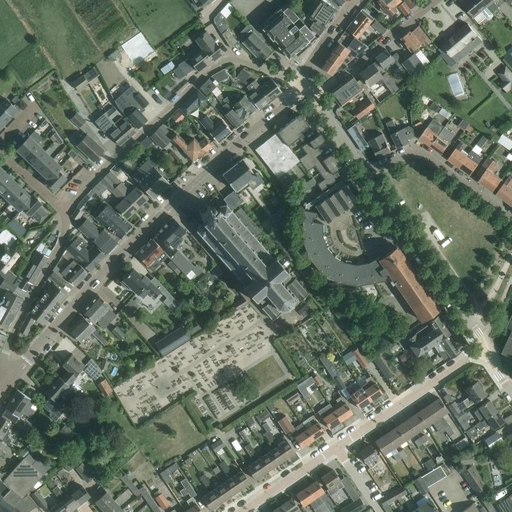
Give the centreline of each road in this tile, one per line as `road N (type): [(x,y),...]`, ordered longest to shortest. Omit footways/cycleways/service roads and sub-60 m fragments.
road 1 (tertiary): [(16,374),(140,233),(299,86)]
road 2 (residential): [(299,86),(237,59),(218,63),(64,209)]
road 3 (residential): [(485,353),(336,448)]
road 4 (residential): [(64,209),(59,245),(0,365)]
road 5 (residential): [(511,214),(422,155),(369,177)]
road 6 (residential): [(308,97),(435,0)]
road 7 (residential): [(378,192),(335,223),(333,241),(350,255),(364,253),(402,229)]
road 8 (residential): [(485,353),(402,229)]
